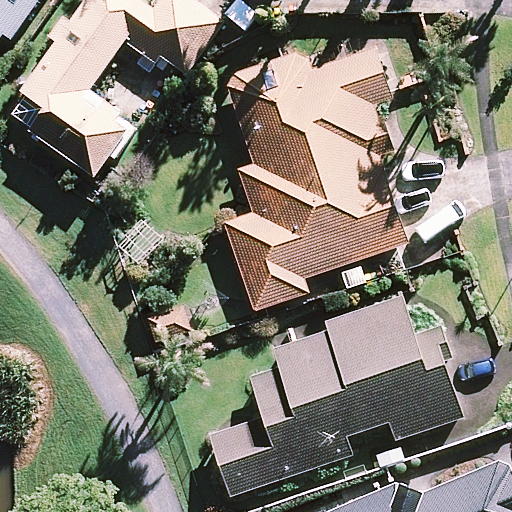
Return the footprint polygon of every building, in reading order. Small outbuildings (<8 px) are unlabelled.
[(0,0),(0,45),(7,36),(12,39),(40,0),(0,0)] [(86,100),(126,43),(159,65),(163,59),(189,77),(222,29),(180,0),(163,0),(155,12),(137,0),(91,0),(75,22),(65,15),(50,38),(60,45),(25,95),(49,111),(33,134),(98,179),(132,131),(86,100)] [(402,114),(375,32),(228,80),(257,168),(243,173),(257,216),(228,225),(256,312),(307,295),(302,280),(408,246),(378,155),(393,150),(384,120),(402,114)] [(418,339),(405,299),(320,327),(322,335),(276,349),(283,370),(253,379),(266,420),(212,437),(231,496),(351,457),(345,437),(389,422),(394,441),(462,419),(435,334),(418,339)] [(198,341),(187,309),(150,322),(161,354),(198,341)] [(503,466),(498,463),(478,471),(430,491),(424,475),(333,511),(511,511),(511,474),(511,473),(507,469),(503,466)]
